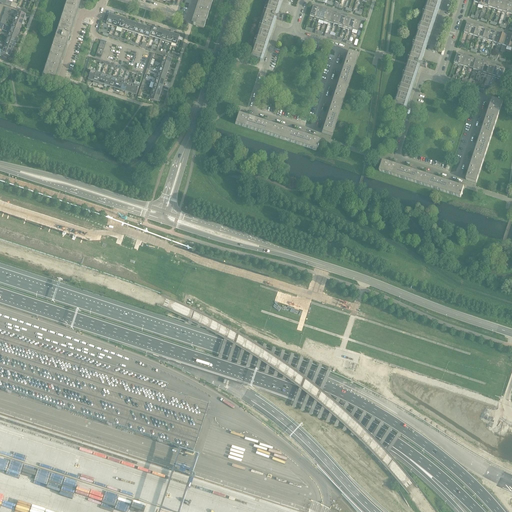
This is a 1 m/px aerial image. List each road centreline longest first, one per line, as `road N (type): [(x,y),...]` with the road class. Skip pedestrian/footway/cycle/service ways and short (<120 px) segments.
road 1 (motorway): [(389,420),(307,378),(0,276)]
road 2 (motorway): [(139,339),(274,412),(375,511)]
road 3 (residential): [(436,79),(484,95),(459,170),(398,151),(422,75)]
road 4 (secondary): [(266,248),(511,332)]
road 5 (residential): [(292,32),(277,28),(251,110),(313,130),(339,48)]
road 6 (motorway): [(315,401),(409,451),(477,511)]
road 7 (motorway): [(139,339),(315,401)]
road 8 (motorway): [(315,401),(408,461),(461,511)]
road 9 (secondary): [(0,166),(160,221)]
road 10 (secondary): [(160,210),(0,166)]
road 11 (tertiary): [(182,155),(234,0)]
road 12 (motorway): [(0,294),(139,339)]
road 13 (motorway): [(499,511),(389,420)]
road 14 (motorway): [(511,483),(389,420)]
